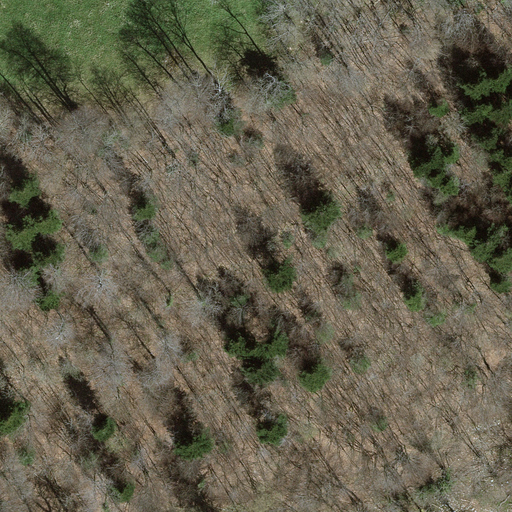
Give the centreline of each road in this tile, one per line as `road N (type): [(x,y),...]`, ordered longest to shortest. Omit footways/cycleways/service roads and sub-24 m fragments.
road 1 (track): [(511,73),(89,327),(0,366)]
road 2 (track): [(334,511),(511,417)]
